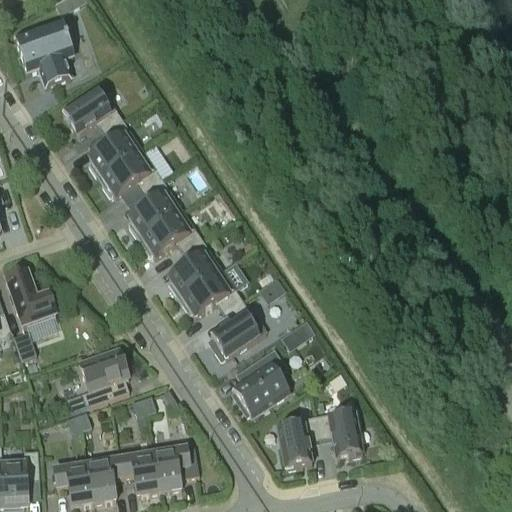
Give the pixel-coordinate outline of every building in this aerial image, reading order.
[(73,16),(86,9),(80,0),(72,0),(66,4),(73,16)] [(28,41),(27,39),(18,43),(19,45),(15,46),(28,80),(38,76),(45,93),(71,84),(65,66),(73,63),(67,48),(69,48),(67,44),(66,45),(60,30),(28,41)] [(96,132),(103,142),(122,129),(100,97),(62,122),(77,145),(96,132)] [(142,159),(122,129),(103,142),(110,152),(88,167),(91,171),(88,173),(98,188),(142,159)] [(164,180),(173,174),(158,150),(149,155),(164,180)] [(142,159),(98,188),(109,204),(112,202),(115,206),(119,203),(136,192),(143,202),(162,189),(160,186),(142,159)] [(182,219),(162,189),(143,202),(150,212),(128,227),(131,231),(128,233),(138,248),(182,219)] [(202,249),(182,219),(138,248),(149,264),(152,262),(155,266),(176,252),(183,262),(202,249)] [(222,279),(202,249),(183,262),(190,272),(168,287),(171,291),(168,293),(178,308),(222,279)] [(242,309),(222,279),(178,308),(189,324),(192,322),(194,326),(216,312),(223,322),(242,309)] [(28,280),(6,288),(22,334),(27,333),(54,323),(56,323),(48,301),(38,304),(36,304),(28,280)] [(285,299),(278,288),(261,300),(268,311),(285,299)] [(230,332),(210,345),(218,356),(213,359),(221,369),(225,367),(225,368),(258,346),(266,341),(251,318),(249,320),(242,309),(223,322),(230,332)] [(0,345),(11,342),(4,320),(0,321),(0,345)] [(306,349),(314,344),(306,331),(298,336),(306,349)] [(14,345),(22,368),(37,362),(29,339),(14,345)] [(120,361),(116,362),(115,356),(101,361),(103,366),(80,374),(89,399),(82,401),(87,414),(108,406),(129,399),(125,387),(129,386),(120,361)] [(241,409),(238,411),(246,423),(249,422),(251,424),(288,400),(277,383),(287,376),(274,356),(250,372),(257,382),(233,398),(241,409)] [(178,412),(169,397),(162,401),(171,416),(178,412)] [(151,403),(141,406),(146,421),(156,417),(151,403)] [(136,424),(146,421),(141,406),(131,410),(136,424)] [(354,416),(315,423),(319,446),(332,444),(336,467),(362,461),(354,416)] [(86,419),(76,423),(81,437),(91,433),(86,419)] [(72,440),(81,437),(76,423),(67,426),(72,440)] [(319,446),(315,423),(277,431),(285,476),(312,471),(307,449),(319,446)] [(152,455),(159,499),(181,495),(180,486),(199,483),(197,470),(189,471),(187,456),(175,458),(174,451),(152,455)] [(131,465),(121,467),(123,484),(134,482),(137,503),(159,499),(152,455),(130,458),(131,465)] [(2,466),(4,511),(28,511),(27,488),(39,487),(38,458),(25,459),(25,465),(2,466)] [(87,473),(94,510),(116,506),(113,486),(123,484),(121,467),(110,469),(109,462),(86,466),(87,473)] [(71,511),(80,511),(94,510),(87,473),(54,478),(57,495),(68,493),(71,511)]
